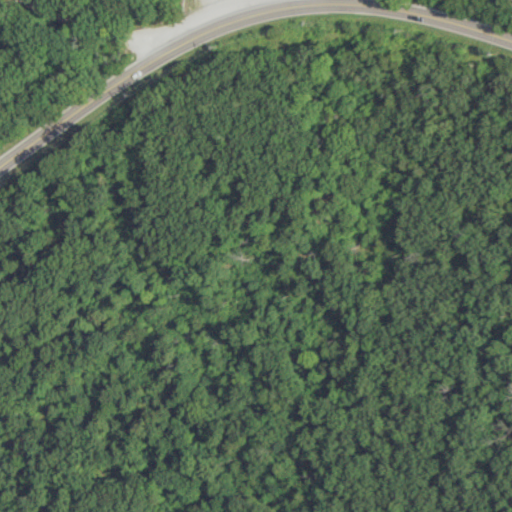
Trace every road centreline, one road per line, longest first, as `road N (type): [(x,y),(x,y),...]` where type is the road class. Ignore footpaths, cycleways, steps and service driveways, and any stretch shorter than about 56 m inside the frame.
road 1 (secondary): [(0,164),(145,62),(241,17),(330,2),(420,14),(511,40)]
road 2 (residential): [(145,62),(123,41),(26,0)]
